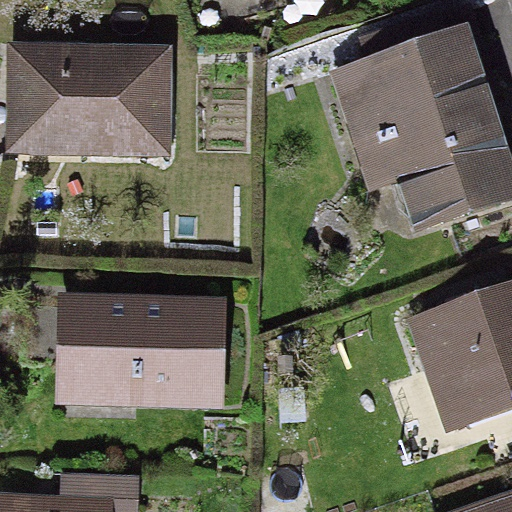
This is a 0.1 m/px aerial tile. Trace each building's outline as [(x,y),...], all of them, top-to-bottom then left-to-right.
[(211,0),(214,8),(245,0),(211,0)] [(403,188),(415,227),(511,196),(511,191),(483,101),(492,98),(467,17),(372,47),(378,68),(340,81),(377,196),(403,188)] [(15,153),(162,155),(164,57),(16,55),(15,153)] [(511,292),(415,325),(452,435),(511,414),(511,292)] [(227,303),(59,298),(56,411),(224,415),(227,303)] [(309,466),(306,450),(285,454),(288,470),(309,466)] [(60,499),(0,497),(0,511),(138,511),(139,479),(61,477),(60,499)]
